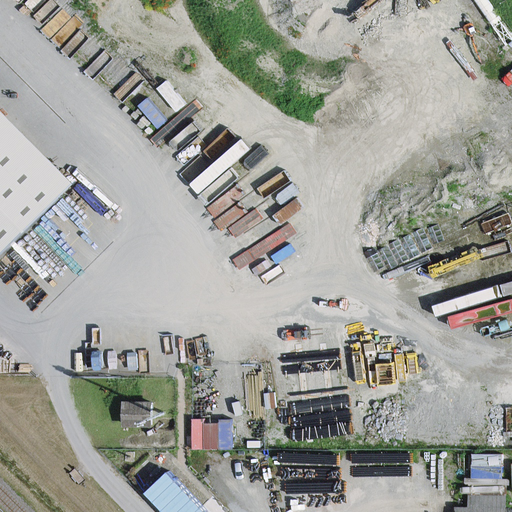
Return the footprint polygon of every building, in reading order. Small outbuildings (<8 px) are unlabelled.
[(431,0),(362,0),(389,71),(380,74),(391,103),(461,77),(431,0)] [(168,75),(140,100),(160,123),(188,98),(168,75)] [(0,256),(20,234),(70,188),(0,119),(0,256)] [(124,395),(124,421),(152,421),(153,396),(124,395)] [(235,443),(237,415),(195,413),(194,442),(235,443)] [(504,477),(505,450),(474,448),(473,476),(504,477)] [(213,511),(170,465),(147,486),(170,511),(213,511)] [(502,511),(502,499),(471,498),(471,510),(456,510),(456,511),(502,511)]
